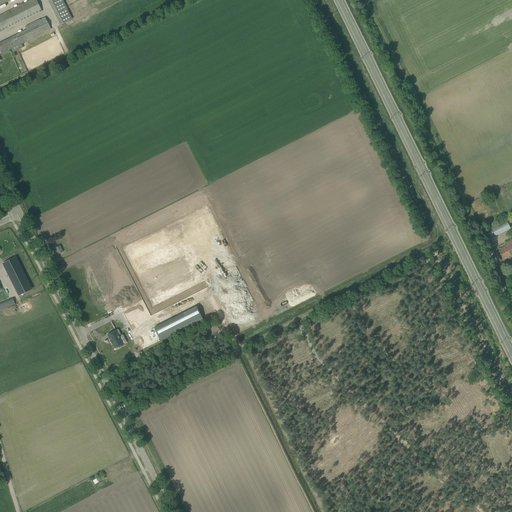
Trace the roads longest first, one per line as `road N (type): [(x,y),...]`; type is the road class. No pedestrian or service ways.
road 1 (tertiary): [(173,511),(19,213)]
road 2 (track): [(477,226),(368,0)]
road 3 (track): [(298,317),(113,412)]
